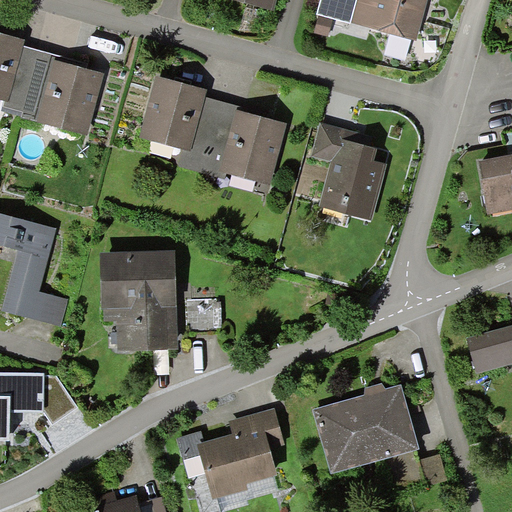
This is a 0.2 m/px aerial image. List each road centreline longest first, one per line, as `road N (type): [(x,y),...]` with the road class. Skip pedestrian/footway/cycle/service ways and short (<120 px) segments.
road 1 (residential): [(414,305),(183,397),(0,497)]
road 2 (residential): [(450,101),(62,0)]
road 3 (residential): [(450,101),(410,254),(414,305)]
